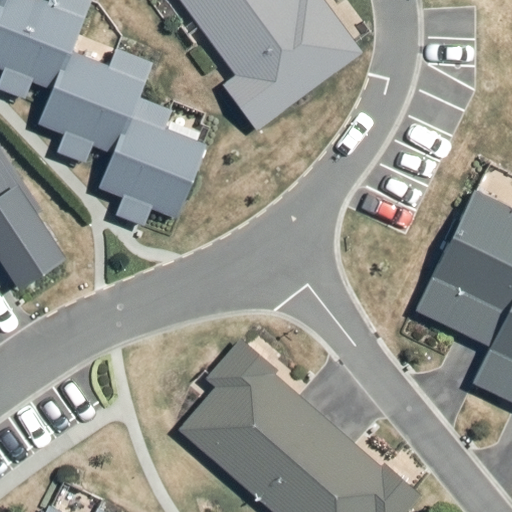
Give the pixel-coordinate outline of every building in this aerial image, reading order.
[(0,0),(0,68),(54,87),(40,121),(114,154),(99,189),(178,225),(208,148),(169,132),(177,113),(147,102),(157,68),(88,39),(96,7),(78,0),(0,0)] [(370,56),(328,0),(181,0),(238,77),(223,85),(259,135),(370,56)] [(0,293),(17,282),(27,293),(76,263),(0,151),(0,293)] [(511,211),(477,197),(419,311),(495,349),(476,380),(511,398),(511,211)] [(183,433),(275,511),(422,511),(434,499),(245,339),(208,382),(220,391),(183,433)]
